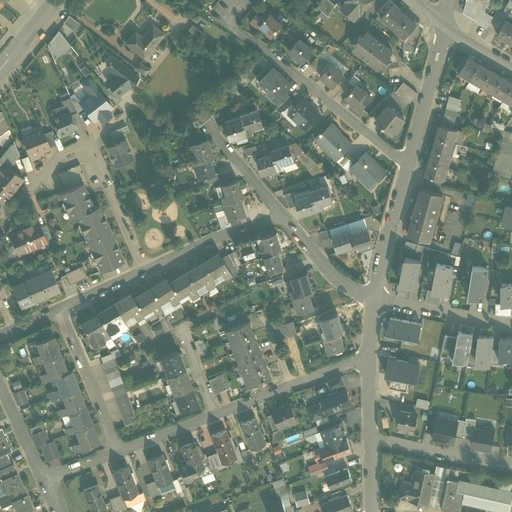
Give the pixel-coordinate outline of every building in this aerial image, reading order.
[(328,0),(323,0),(317,7),(322,11),(330,1),(328,0)] [(345,0),(347,0),(341,7),(354,19),(360,13),(361,13),(372,0),(345,0)] [(391,0),(389,0),(377,14),(381,18),(394,4),(395,4),(391,0)] [(487,2),(478,0),(466,0),(463,13),(476,20),(475,22),(486,28),(493,16),(484,12),(487,2)] [(335,5),(330,1),(322,11),(328,16),(335,5)] [(417,25),(394,4),(381,18),(404,39),(417,25)] [(328,16),(322,11),(318,15),(325,21),(328,16)] [(511,13),(509,12),(496,34),(505,40),(511,28),(511,13)] [(281,24),(268,13),(264,18),(257,13),(249,22),(257,28),(258,28),(259,27),(271,36),(281,24)] [(68,37),(79,23),(68,15),(57,29),(68,37)] [(151,24),(138,41),(131,35),(125,43),(143,58),(146,55),(148,56),(155,48),(153,46),(163,34),(151,24)] [(200,31),(191,24),(184,33),(193,40),(200,31)] [(417,25),(404,39),(404,50),(412,51),(415,52),(422,29),(417,25)] [(42,41),(52,57),(69,47),(59,31),(42,41)] [(377,39),(367,31),(365,33),(361,34),(359,37),(358,36),(354,41),(355,47),(353,49),(359,53),(360,52),(366,57),(365,58),(366,59),(367,57),(374,62),(372,64),(378,68),(380,66),(386,65),(389,61),(389,60),(391,57),(390,53),(392,51),(381,43),(382,43),(377,39)] [(312,50),(298,39),(289,51),(302,62),(312,50)] [(332,63),(320,53),(310,65),(321,75),(330,64),(332,63)] [(479,64),(468,57),(458,73),(470,79),(479,64)] [(137,77),(114,58),(107,67),(115,74),(106,81),(117,95),(130,86),(137,77)] [(148,69),(139,62),(135,67),(144,74),(148,69)] [(330,64),(321,75),(320,76),(333,87),(343,75),(330,64)] [(491,70),(479,64),(470,79),(481,86),(491,70)] [(273,69),(259,83),(269,93),(268,94),(275,101),(283,92),(289,85),(279,75),(273,69)] [(502,77),(491,70),(481,86),(492,93),(502,77)] [(88,92),(78,100),(94,120),(98,118),(100,120),(111,112),(109,109),(113,105),(88,75),(80,82),(88,92)] [(511,82),(502,77),(492,93),(504,99),(511,85),(511,82)] [(417,93),(403,82),(396,92),(410,103),(417,93)] [(370,97),(355,85),(346,97),(361,109),(370,97)] [(283,92),(275,101),(279,105),(288,97),(283,92)] [(76,113),(69,96),(61,100),(66,111),(69,110),(71,115),(76,113)] [(461,99),(449,96),(448,102),(459,106),(461,99)] [(288,97),(279,105),(284,110),(292,101),(288,97)] [(311,106),(303,98),(288,114),(289,115),(290,113),(298,122),(297,123),(305,130),(319,115),(310,106),(311,106)] [(459,106),(448,102),(446,108),(457,111),(459,106)] [(404,119),(388,106),(375,121),(391,135),(404,119)] [(211,116),(203,107),(198,111),(206,120),(211,116)] [(457,111),(446,108),(444,114),(456,117),(457,111)] [(0,110),(0,138),(10,134),(0,110)] [(66,111),(50,118),(53,125),(52,127),(55,129),(59,137),(67,133),(68,131),(76,128),(71,115),(69,110),(66,111)] [(256,110),(238,115),(240,119),(245,135),(251,133),(250,128),(260,125),(256,110)] [(206,120),(198,111),(194,115),(202,124),(206,120)] [(456,117),(444,114),(443,120),(454,123),(456,117)] [(202,124),(194,115),(189,119),(197,129),(202,124)] [(240,119),(223,124),(228,140),(245,135),(240,119)] [(454,123),(443,120),(441,126),(452,129),(454,123)] [(34,132),(22,136),(23,139),(22,139),(20,142),(22,146),(25,147),(26,147),(31,159),(44,154),(42,150),(49,147),(44,133),(40,125),(32,128),(34,132)] [(109,132),(114,143),(124,139),(124,138),(122,133),(128,131),(125,125),(109,132)] [(338,131),(331,125),(323,133),(315,141),(335,160),(350,145),(337,132),(338,131)] [(441,126),(439,125),(435,138),(453,143),(457,130),(452,129),(441,126)] [(502,137),(504,131),(491,127),(490,133),(502,137)] [(56,145),(50,131),(44,133),(49,147),(56,145)] [(510,133),(504,131),(502,137),(500,142),(506,144),(510,133)] [(453,143),(435,138),(432,150),(450,155),(453,143)] [(114,143),(106,147),(115,166),(133,159),(124,139),(114,143)] [(206,139),(191,144),(194,154),(190,155),(193,163),(207,158),(212,157),(206,139)] [(13,141),(0,157),(0,161),(3,164),(4,164),(9,168),(19,155),(13,141)] [(511,145),(506,144),(500,142),(491,174),(509,179),(511,167),(511,145)] [(289,144),(271,150),(272,154),(278,170),(284,167),(286,171),(298,167),(294,160),(289,144)] [(294,160),(297,159),(292,144),(289,144),(294,160)] [(255,145),(243,149),(245,156),(257,152),(255,145)] [(450,155),(432,150),(428,163),(446,168),(450,155)] [(385,173),(364,152),(355,162),(349,168),(370,188),(385,173)] [(346,153),(337,162),(342,167),(351,158),(346,153)] [(272,154),(256,159),(261,175),(278,170),(272,154)] [(24,170),(30,168),(26,155),(20,157),(24,170)] [(207,158),(193,163),(198,179),(204,177),(213,174),(207,158)] [(351,158),(342,167),(346,171),(349,168),(355,162),(351,158)] [(446,168),(428,163),(425,175),(427,176),(442,180),(443,180),(446,168)] [(9,168),(4,164),(3,164),(0,168),(0,180),(13,191),(23,179),(9,168)] [(79,164),(58,173),(65,189),(82,182),(86,180),(79,164)] [(213,174),(204,177),(206,183),(219,179),(217,172),(213,174)] [(231,175),(219,179),(221,184),(232,181),(231,175)] [(328,175),(318,178),(320,185),(330,182),(328,175)] [(442,180),(427,176),(425,184),(441,187),(442,180)] [(232,181),(221,184),(221,185),(215,187),(218,197),(221,196),(223,203),(238,199),(242,197),(237,179),(232,181)] [(13,191),(0,180),(0,199),(4,202),(13,191)] [(65,189),(60,192),(63,200),(68,209),(67,210),(71,217),(76,215),(79,214),(79,213),(93,207),(89,198),(89,197),(87,192),(86,192),(82,183),(82,182),(65,189)] [(327,185),(310,191),(311,195),(316,210),(323,208),(322,204),(332,201),(327,185)] [(442,195),(421,190),(409,234),(429,240),(442,195)] [(293,192),(285,195),(289,208),(297,206),(295,200),(293,192)] [(295,200),(297,206),(300,216),(316,210),(311,195),(295,200)] [(238,199),(223,203),(216,205),(214,206),(214,207),(217,218),(224,216),(227,226),(230,225),(228,219),(243,214),(238,199)] [(93,207),(79,213),(79,214),(76,215),(79,222),(84,232),(86,238),(84,239),(109,229),(105,220),(105,219),(103,214),(102,214),(99,205),(98,204),(93,207)] [(511,208),(506,207),(502,223),(511,224),(511,208)] [(243,214),(228,219),(230,225),(245,220),(243,214)] [(224,216),(217,218),(220,229),(227,226),(224,216)] [(38,223),(31,226),(31,224),(23,227),(32,247),(46,241),(38,223)] [(24,229),(10,235),(14,243),(7,247),(12,256),(18,253),(32,247),(23,227),(23,228),(24,229)] [(109,229),(84,239),(85,240),(87,239),(91,248),(91,249),(96,259),(96,260),(100,269),(100,270),(123,260),(122,260),(117,247),(115,242),(109,229)] [(330,229),(318,232),(321,239),(332,236),(330,229)] [(367,229),(350,234),(354,246),(355,250),(372,244),(367,229)] [(349,231),(332,236),(337,251),(354,246),(350,234),(349,231)] [(276,232),(261,237),(264,247),(260,249),(263,257),(278,252),(282,250),(276,232)] [(457,254),(460,242),(453,241),(451,252),(457,254)] [(278,252),(263,257),(268,273),(283,268),(278,252)] [(218,253),(201,263),(210,278),(220,272),(225,279),(231,275),(228,270),(222,259),(218,253)] [(453,264),(459,264),(460,256),(449,254),(448,259),(454,260),(453,264)] [(234,266),(228,255),(222,259),(228,270),(234,266)] [(265,274),(268,273),(263,257),(256,259),(261,274),(264,273),(265,274)] [(400,292),(411,295),(412,290),(417,291),(423,264),(404,260),(397,292),(400,292)] [(201,263),(185,273),(194,288),(203,282),(208,289),(215,285),(210,278),(201,263)] [(452,267),(437,264),(431,291),(441,293),(447,294),(452,267)] [(82,266),(65,273),(66,275),(70,284),(87,277),(82,266)] [(488,269),(472,266),(468,295),(467,295),(468,298),(468,295),(468,298),(483,300),(488,269)] [(60,290),(50,268),(36,274),(46,296),(60,290)] [(185,273),(168,283),(177,298),(187,292),(192,299),(198,295),(194,288),(185,273)] [(255,283),(267,280),(265,274),(264,273),(261,274),(253,277),(255,283)] [(306,273),(292,278),(295,289),(291,290),(293,297),(308,292),(312,291),(306,273)] [(36,274),(25,279),(35,301),(46,296),(36,274)] [(66,275),(60,277),(64,288),(70,286),(70,284),(66,275)] [(282,275),(270,278),(273,285),(284,282),(282,275)] [(35,301),(25,279),(11,286),(21,307),(35,301)] [(166,279),(149,289),(158,303),(167,298),(172,305),(179,301),(177,298),(168,283),(166,279)] [(11,294),(7,283),(1,286),(6,296),(11,294)] [(511,284),(501,284),(501,304),(511,304),(511,284)] [(149,289),(133,299),(142,313),(151,308),(156,315),(156,314),(162,311),(158,303),(149,289)] [(441,293),(431,291),(427,290),(425,302),(439,305),(441,293)] [(308,292),(293,297),(298,313),(313,308),(308,292)] [(130,294),(114,304),(122,319),(132,313),(136,320),(143,316),(142,313),(133,299),(130,294)] [(209,309),(215,306),(213,301),(206,304),(209,309)] [(114,304),(97,314),(108,333),(118,327),(120,330),(127,326),(122,319),(114,304)] [(511,304),(501,304),(495,304),(495,315),(511,317),(511,304)] [(156,315),(151,308),(142,313),(143,316),(150,328),(161,322),(156,314),(156,315)] [(97,314),(80,324),(89,338),(93,345),(103,339),(103,340),(110,336),(108,333),(97,314)] [(337,314),(322,319),(325,330),(321,331),(323,337),(339,332),(343,331),(337,314)] [(405,321),(390,318),(387,334),(402,337),(405,321)] [(293,321),(286,323),(291,336),(297,334),(293,321)] [(421,324),(405,321),(402,337),(418,340),(421,324)] [(247,322),(226,330),(231,341),(251,333),(247,322)] [(286,323),(280,325),(285,337),(291,336),(286,323)] [(280,325),(272,328),(279,339),(285,337),(280,325)] [(473,334),(458,331),(457,337),(453,359),(452,361),(467,364),(473,334)] [(339,332),(323,337),(329,354),(344,349),(339,332)] [(251,333),(231,341),(235,352),(256,344),(251,333)] [(494,336),(478,334),(474,362),(490,365),(494,336)] [(457,337),(445,335),(440,356),(453,359),(457,337)] [(52,336),(37,342),(41,353),(33,356),(35,363),(44,360),(60,354),(52,336)] [(511,337),(500,336),(498,358),(511,359),(511,337)] [(202,338),(194,341),(198,353),(207,350),(202,338)] [(256,344),(235,352),(240,363),(261,355),(256,344)] [(117,349),(112,351),(112,352),(111,353),(113,359),(113,358),(121,355),(117,349)] [(178,351),(160,358),(167,376),(184,369),(178,351)] [(111,353),(100,357),(102,362),(113,359),(111,353)] [(60,354),(44,360),(48,371),(40,374),(43,381),(55,377),(67,372),(60,354)] [(261,355),(240,363),(244,374),(265,366),(261,355)] [(409,379),(417,380),(420,365),(389,358),(386,374),(391,375),(409,379)] [(113,359),(103,363),(105,368),(115,364),(113,359)] [(105,368),(104,369),(107,374),(117,370),(115,364),(105,368)] [(265,366),(244,374),(249,385),(247,386),(248,387),(266,380),(270,378),(265,366)] [(184,369),(167,376),(174,394),(191,387),(184,369)] [(117,370),(107,374),(109,380),(120,376),(117,370)] [(67,372),(55,377),(59,387),(51,391),(54,398),(62,395),(78,389),(71,371),(67,372)] [(409,379),(391,375),(388,388),(406,391),(409,379)] [(120,376),(109,380),(111,385),(122,381),(120,376)] [(220,376),(214,378),(220,392),(226,390),(220,376)] [(341,376),(327,381),(330,391),(344,385),(341,376)] [(214,378),(208,381),(214,395),(220,392),(214,378)] [(17,379),(10,382),(13,389),(21,386),(17,379)] [(266,380),(249,386),(252,394),(269,387),(266,380)] [(122,381),(111,385),(113,391),(124,387),(122,381)] [(124,387),(113,391),(115,397),(126,392),(124,387)] [(191,387),(174,394),(181,412),(198,406),(191,387)] [(23,389),(13,393),(18,405),(28,401),(23,389)] [(78,389),(62,395),(66,406),(58,409),(61,416),(85,407),(78,389)] [(346,390),(320,400),(321,402),(319,402),(319,403),(306,408),(311,421),(315,420),(317,425),(329,421),(326,414),(352,404),(346,390)] [(126,392),(115,397),(117,402),(128,398),(126,392)] [(426,407),(428,400),(416,397),(414,405),(426,407)] [(128,398),(117,402),(119,408),(120,408),(130,404),(128,398)] [(290,403),(278,408),(279,411),(272,414),(278,429),(284,427),(283,424),(296,419),(290,403)] [(130,404),(120,408),(122,413),(132,409),(130,404)] [(85,407),(61,416),(65,426),(65,427),(68,434),(76,431),(92,425),(85,407)] [(132,409),(122,413),(124,419),(134,415),(132,409)] [(417,415),(401,412),(398,426),(414,430),(417,415)] [(124,419),(126,425),(137,421),(134,415),(124,419)] [(458,421),(437,417),(432,439),(453,444),(458,421)] [(254,419),(241,425),(250,450),(264,444),(254,419)] [(41,423),(29,428),(36,446),(40,445),(40,444),(48,441),(41,423)] [(339,424),(321,430),(327,446),(345,439),(339,424)] [(92,425),(76,431),(80,441),(72,444),(74,452),(90,446),(99,443),(92,425)] [(315,426),(303,431),(305,437),(318,432),(315,426)] [(0,455),(6,453),(11,450),(1,428),(0,428),(0,455)] [(474,429),(471,446),(491,449),(494,433),(474,429)] [(225,430),(211,435),(217,452),(222,464),(235,459),(234,456),(237,454),(234,447),(231,448),(225,430)] [(327,446),(320,448),(326,462),(352,452),(347,438),(327,446)] [(48,441),(40,444),(40,445),(47,460),(59,456),(52,440),(48,441)] [(196,447),(194,442),(180,447),(186,463),(179,466),(184,481),(211,471),(210,469),(209,464),(203,466),(198,453),(200,452),(198,446),(196,447)] [(90,446),(80,450),(82,455),(92,451),(90,446)] [(250,464),(245,450),(240,452),(246,465),(250,464)] [(217,452),(206,457),(209,464),(210,469),(222,464),(217,452)] [(6,453),(0,455),(0,462),(9,459),(6,453)] [(166,459),(164,459),(162,453),(147,459),(155,480),(157,485),(158,485),(161,493),(174,488),(171,480),(168,470),(170,469),(166,459)] [(9,459),(0,462),(0,469),(12,464),(9,459)] [(0,469),(0,495),(7,492),(7,493),(21,487),(23,486),(13,463),(12,464),(0,469)] [(314,465),(308,467),(311,475),(317,473),(314,465)] [(436,465),(434,474),(431,486),(433,487),(432,495),(429,495),(427,505),(434,507),(443,467),(436,465)] [(137,493),(133,483),(136,482),(132,472),(129,473),(127,467),(113,472),(121,494),(123,498),(126,506),(145,499),(142,491),(137,493)] [(333,467),(324,471),(326,476),(336,473),(333,467)] [(450,468),(443,467),(434,507),(440,508),(448,479),(450,468)] [(336,473),(326,476),(331,489),(352,480),(347,468),(336,473)] [(434,474),(415,470),(411,490),(400,488),(398,497),(408,500),(427,505),(429,495),(432,495),(433,487),(431,486),(434,474)] [(171,480),(174,488),(176,492),(182,490),(177,478),(171,480)] [(458,481),(448,479),(440,508),(455,511),(459,511),(460,508),(462,508),(463,503),(461,503),(463,497),(455,495),(458,481)] [(155,480),(146,484),(151,497),(161,493),(158,485),(157,485),(155,480)] [(461,503),(463,503),(503,511),(508,511),(511,502),(511,495),(511,492),(510,492),(499,490),(458,481),(455,495),(463,497),(461,503)] [(510,492),(511,483),(501,481),(499,490),(510,492)] [(97,485),(84,490),(91,511),(103,511),(106,511),(97,485)] [(23,486),(21,487),(7,493),(7,492),(0,495),(0,506),(1,508),(12,503),(15,511),(24,511),(31,509),(33,508),(23,486)] [(305,489),(292,492),(296,506),(309,502),(305,489)] [(121,494),(108,499),(113,511),(126,506),(123,498),(121,494)] [(347,496),(321,505),(323,511),(343,511),(352,509),(347,496)] [(285,511),(281,498),(265,504),(268,511),(285,511)]
